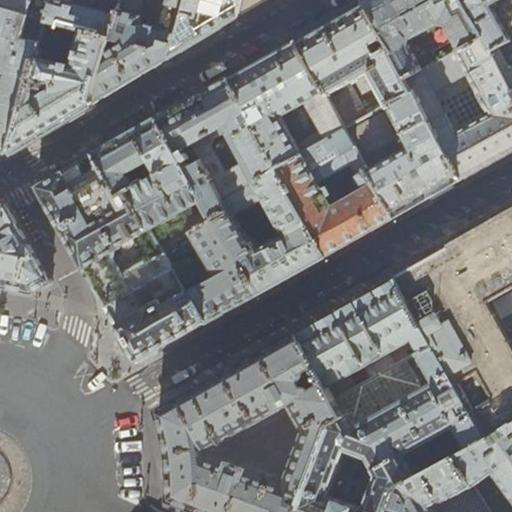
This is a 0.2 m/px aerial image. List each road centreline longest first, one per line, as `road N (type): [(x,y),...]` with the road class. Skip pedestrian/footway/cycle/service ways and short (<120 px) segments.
road 1 (residential): [(76,424),(511,178)]
road 2 (residential): [(0,174),(310,0)]
